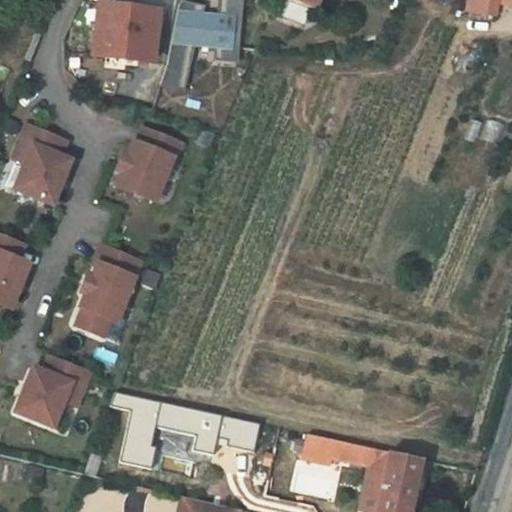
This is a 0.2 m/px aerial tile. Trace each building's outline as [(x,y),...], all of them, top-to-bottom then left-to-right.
[(205,5),(181,0),(179,5),(167,64),(160,86),(183,94),(190,73),(204,74),(229,77),(236,17),(242,18),(243,0),(219,0),(218,14),(204,12),(205,5)] [(314,13),(319,0),(284,0),(285,1),(310,11),(314,13)] [(494,15),(497,0),(471,0),(469,10),(494,15)] [(305,24),(310,11),(285,1),(280,13),(305,24)] [(153,63),(157,15),(97,8),(92,57),(153,63)] [(229,77),(204,74),(203,84),(228,87),(229,77)] [(15,187),(52,203),(70,160),(59,156),(66,142),(27,125),(14,156),(26,161),(15,187)] [(117,184),(154,200),(171,159),(174,160),(181,144),(144,128),(137,143),(134,142),(129,155),(124,153),(118,169),(122,171),(117,184)] [(0,302),(11,307),(29,264),(19,260),(25,246),(0,235),(0,302)] [(81,306),(116,320),(140,262),(102,247),(96,264),(98,265),(94,277),(89,275),(82,291),(87,293),(81,306)] [(18,412),(55,427),(66,400),(78,405),(91,374),(52,358),(46,373),(36,369),(18,412)] [(308,434),(303,465),(331,471),(333,461),(385,471),(382,485),(377,511),(409,511),(414,490),(416,480),(421,459),(308,434)] [(416,480),(414,490),(421,491),(423,481),(416,480)] [(377,511),(382,485),(371,482),(366,489),(362,507),(365,511),(377,511)] [(241,511),(242,510),(185,497),(181,511),(241,511)]
